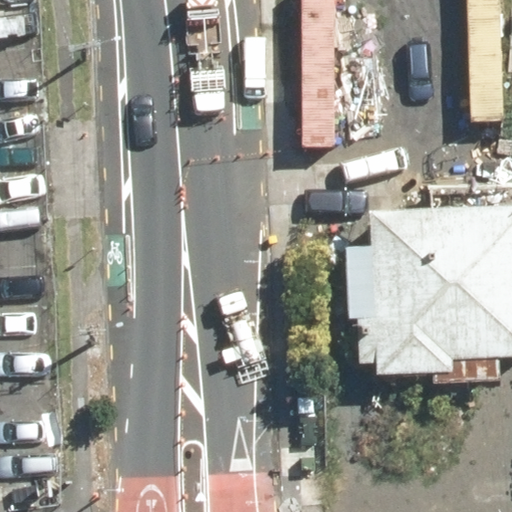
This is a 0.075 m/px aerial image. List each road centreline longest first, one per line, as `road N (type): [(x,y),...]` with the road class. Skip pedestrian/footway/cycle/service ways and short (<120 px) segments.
road 1 (tertiary): [(163,0),(181,131),(188,298)]
road 2 (tertiary): [(188,298),(244,458),(250,511)]
road 3 (tertiary): [(147,511),(149,458),(188,298)]
